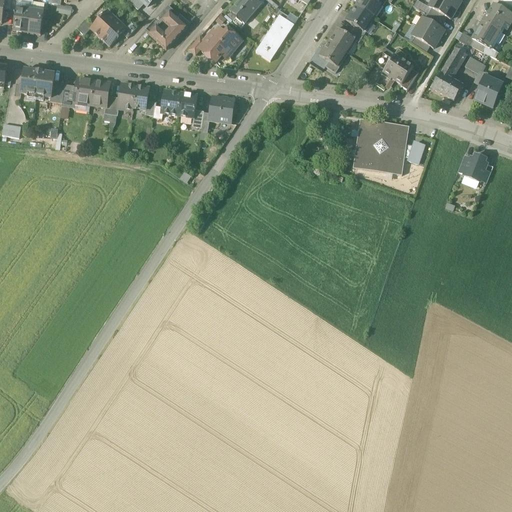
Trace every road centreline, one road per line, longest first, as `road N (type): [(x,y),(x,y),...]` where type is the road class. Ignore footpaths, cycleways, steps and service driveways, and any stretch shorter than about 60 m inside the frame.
road 1 (tertiary): [(0,486),(270,90)]
road 2 (tertiary): [(163,73),(0,51)]
road 3 (residential): [(270,90),(409,110)]
road 4 (residential): [(409,110),(472,0)]
